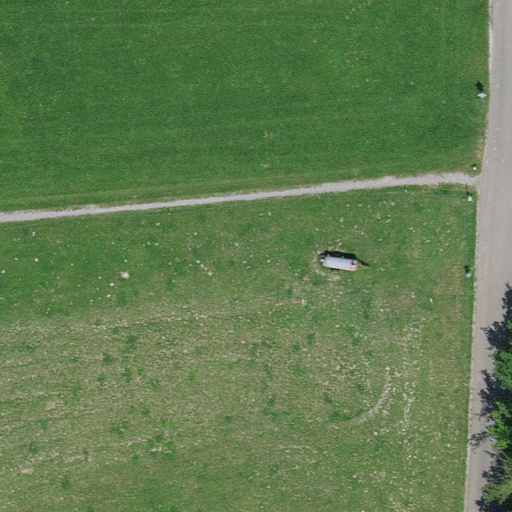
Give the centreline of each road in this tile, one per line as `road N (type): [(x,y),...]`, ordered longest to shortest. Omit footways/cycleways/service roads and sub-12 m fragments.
road 1 (track): [(0,220),(498,173)]
road 2 (residential): [(488,511),(498,173),(511,98)]
